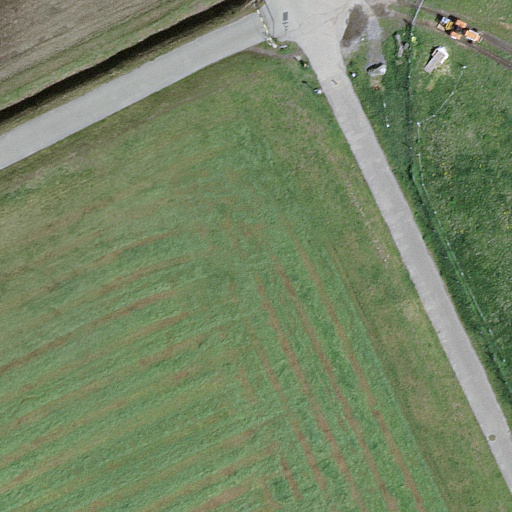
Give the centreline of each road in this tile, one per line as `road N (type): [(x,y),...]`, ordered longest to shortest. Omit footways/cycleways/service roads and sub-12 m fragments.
road 1 (track): [(511,460),(333,78),(312,0)]
road 2 (unclassified): [(0,153),(305,0)]
